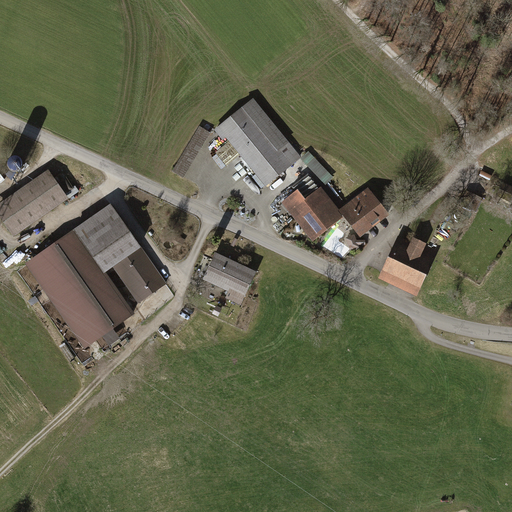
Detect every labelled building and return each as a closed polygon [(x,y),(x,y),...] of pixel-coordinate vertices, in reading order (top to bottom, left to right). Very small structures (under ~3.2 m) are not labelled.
[(299,159),(252,100),(216,128),(263,187),(299,159)] [(196,128),(171,172),(182,178),(207,134),(196,128)] [(323,185),(332,179),(312,151),(303,157),(323,185)] [(43,172),(0,202),(0,222),(11,238),(63,201),(43,172)] [(293,192),(278,204),(309,244),(340,220),(355,240),(386,216),(365,190),(341,208),(324,186),(319,190),(307,175),(290,188),(293,192)] [(511,205),(511,190),(502,185),(495,196),(511,205)] [(465,192),(456,210),(472,218),(481,200),(465,192)] [(106,208),(24,264),(80,344),(128,310),(102,273),(110,267),(137,305),(165,285),(140,249),(137,251),(106,208)] [(396,239),(380,277),(418,294),(435,256),(425,251),(426,249),(413,243),(411,246),(396,239)] [(212,255),(201,280),(240,296),(250,271),(212,255)]
